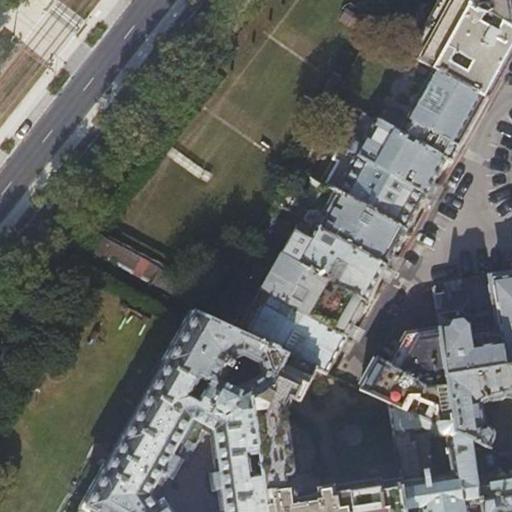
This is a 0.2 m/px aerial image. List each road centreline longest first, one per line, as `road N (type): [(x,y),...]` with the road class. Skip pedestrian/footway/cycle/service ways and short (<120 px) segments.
road 1 (residential): [(0,275),(217,0)]
road 2 (primary): [(154,0),(0,196)]
road 3 (residential): [(500,223),(417,277),(354,369)]
road 4 (residential): [(511,110),(482,155),(480,179),(500,223)]
